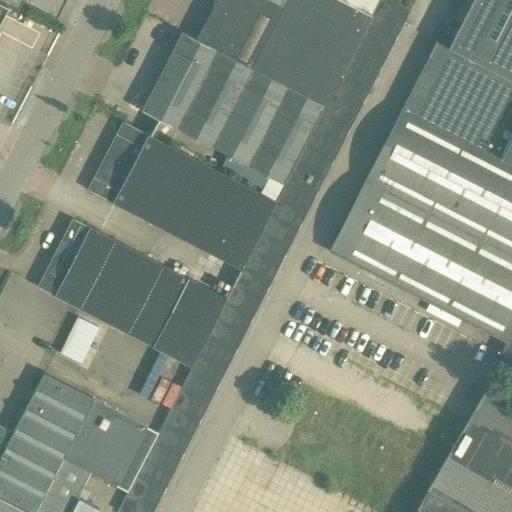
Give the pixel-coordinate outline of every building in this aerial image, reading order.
[(33,0),(57,12),(63,0),(10,0),(19,4),(21,0),(33,0)] [(216,0),(196,39),(326,105),(372,16),(341,0),(216,0)] [(511,0),(472,0),(448,47),(437,41),(402,109),(401,108),(329,251),(374,274),(506,342),(500,355),(511,360),(511,164),(501,159),(511,136),(511,0)] [(410,9),(391,0),(341,0),(372,16),(399,30),(410,9)] [(0,1),(0,29),(12,8),(0,1)] [(326,105),(278,198),(277,201),(241,269),(228,295),(191,365),(158,432),(127,491),(117,511),(118,511),(152,511),(262,299),(354,119),(399,30),(372,16),(326,105)] [(227,154),(269,176),(262,189),(278,198),(326,105),(196,39),(182,32),(166,64),(162,65),(159,69),(161,73),(142,110),(227,154)] [(90,186),(90,185),(88,189),(241,269),(277,201),(123,121),(121,125),(112,142),(111,145),(112,145),(106,156),(105,155),(104,158),(90,186)] [(511,136),(501,159),(511,164),(511,136)] [(262,189),(269,176),(227,154),(220,167),(262,189)] [(38,286),(137,337),(191,365),(228,295),(73,217),(71,220),(72,221),(62,240),(61,240),(61,241),(62,242),(57,252),(55,252),(55,253),(45,272),(44,273),(45,274),(40,285),(38,284),(38,286)] [(78,317),(60,353),(81,363),(99,327),(78,317)] [(0,497),(28,511),(69,511),(90,472),(127,491),(158,432),(44,372),(14,432),(0,424),(0,497)] [(511,511),(511,404),(486,389),(414,511),(511,511)] [(28,511),(0,497),(0,511),(28,511)]
